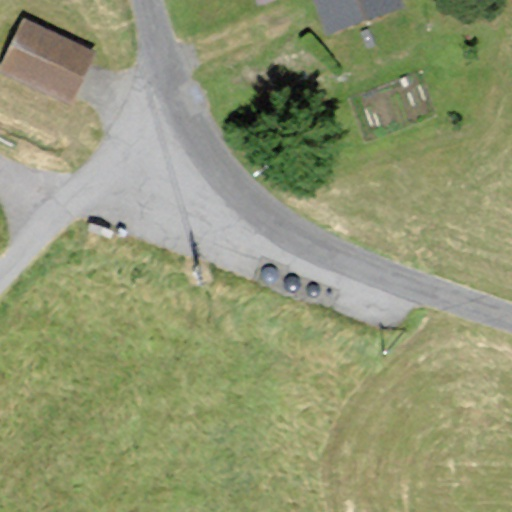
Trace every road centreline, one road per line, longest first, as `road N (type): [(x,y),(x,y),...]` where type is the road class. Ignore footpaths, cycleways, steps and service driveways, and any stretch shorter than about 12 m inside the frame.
road 1 (unclassified): [(511,320),(330,255),(252,208),(185,122)]
road 2 (residential): [(54,219),(126,153),(185,122)]
road 3 (unclassified): [(185,122),(145,0)]
